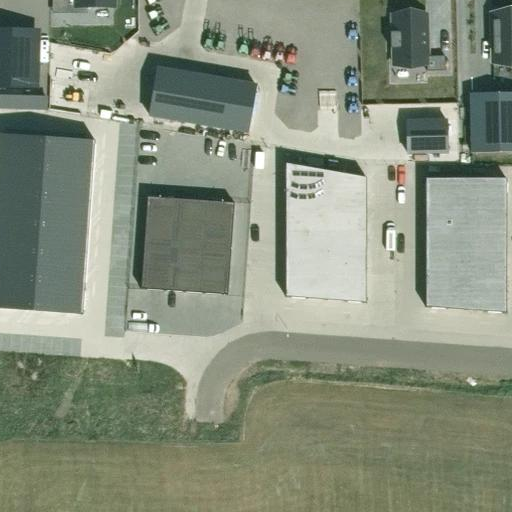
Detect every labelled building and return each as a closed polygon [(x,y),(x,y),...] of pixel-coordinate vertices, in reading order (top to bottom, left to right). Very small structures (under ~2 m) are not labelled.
[(390,32),(390,48),(393,48),(393,65),(426,65),(426,71),(445,71),(444,56),(427,57),(426,14),(392,15),(393,32),(390,32)] [(511,15),(491,16),(491,67),(511,66),(511,15)] [(0,33),(0,93),(35,95),(37,35),(0,33)] [(157,69),(149,116),(248,133),(256,86),(157,69)] [(511,90),(470,90),(470,150),(502,150),(502,118),(511,118),(511,90)] [(446,121),(406,122),(407,154),(447,153),(446,121)] [(0,133),(0,309),(83,315),(95,141),(0,133)] [(285,164),(285,298),(366,304),(366,178),(285,164)] [(425,178),(425,308),(506,314),(506,178),(425,178)] [(147,197),(140,290),(227,296),(234,203),(147,197)]
